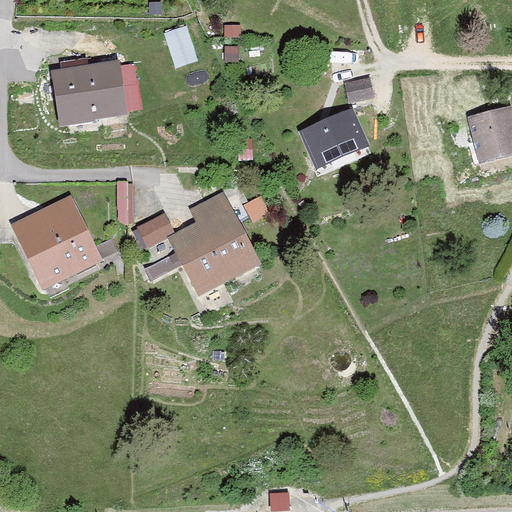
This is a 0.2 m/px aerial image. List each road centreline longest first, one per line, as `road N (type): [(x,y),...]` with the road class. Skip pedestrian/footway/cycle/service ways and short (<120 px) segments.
road 1 (unclassified): [(131,174),(3,174),(0,41)]
road 2 (track): [(511,63),(388,64)]
